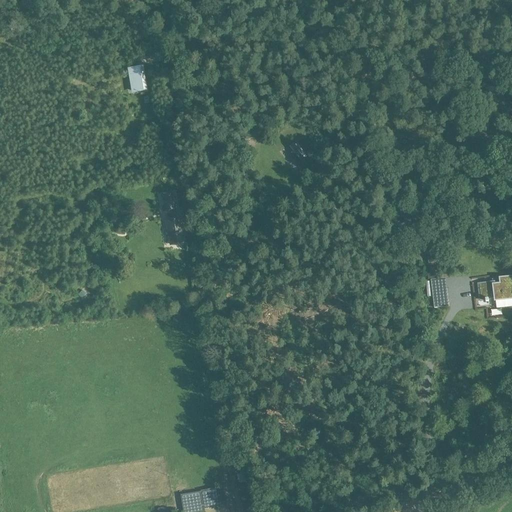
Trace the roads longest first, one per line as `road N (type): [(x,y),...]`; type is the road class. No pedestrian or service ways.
road 1 (track): [(165,0),(235,511)]
road 2 (unclassified): [(389,511),(511,464)]
